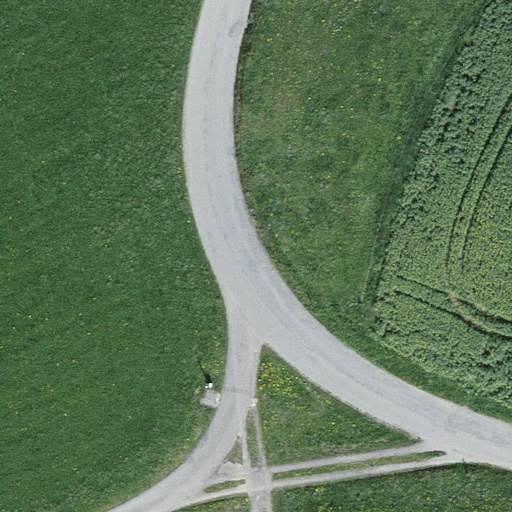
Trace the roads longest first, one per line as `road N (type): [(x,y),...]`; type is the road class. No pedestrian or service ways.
road 1 (unclassified): [(227,0),(209,82),(207,138),(212,188),(246,274),(284,325),(366,388),(511,446)]
road 2 (track): [(241,390),(260,511)]
